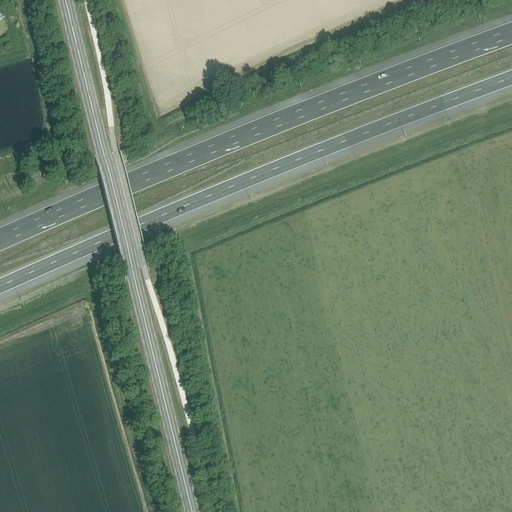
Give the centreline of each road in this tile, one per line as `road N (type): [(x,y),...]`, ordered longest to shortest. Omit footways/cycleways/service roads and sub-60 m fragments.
road 1 (motorway): [(0,286),(511,77)]
road 2 (motorway): [(511,33),(0,240)]
road 3 (secondary): [(191,511),(64,0)]
